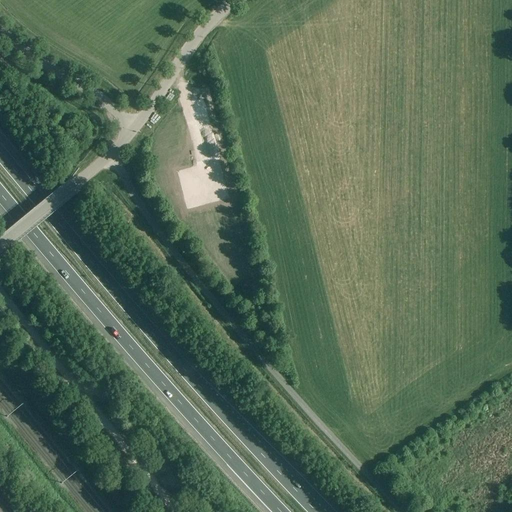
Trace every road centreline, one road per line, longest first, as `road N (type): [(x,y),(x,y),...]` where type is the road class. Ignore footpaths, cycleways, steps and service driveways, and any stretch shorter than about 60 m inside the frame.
road 1 (motorway): [(315,511),(0,156)]
road 2 (unclassified): [(403,511),(255,351),(107,157)]
road 3 (motorway): [(0,198),(153,380),(279,511)]
road 4 (track): [(175,511),(39,340)]
road 5 (unclassified): [(134,128),(0,33)]
road 6 (unclassified): [(134,128),(198,35),(235,0)]
road 7 (unclassified): [(0,246),(107,157)]
